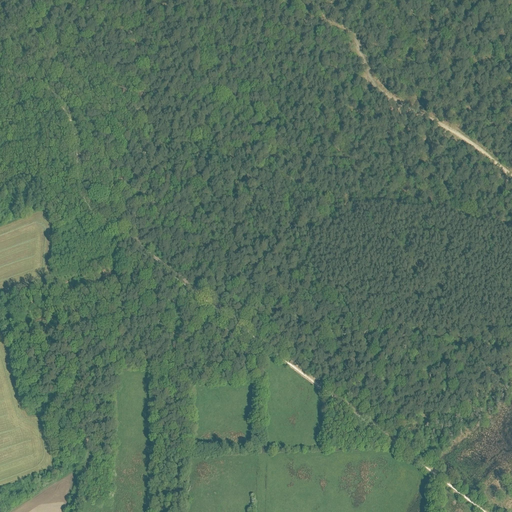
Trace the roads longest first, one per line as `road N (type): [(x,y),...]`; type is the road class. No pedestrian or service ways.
road 1 (track): [(489,511),(133,242)]
road 2 (track): [(511,228),(380,204),(315,231),(242,203),(203,209),(133,242)]
road 3 (track): [(133,242),(89,202),(67,110),(46,90),(0,69)]
road 4 (track): [(133,242),(119,276),(123,312),(83,465)]
